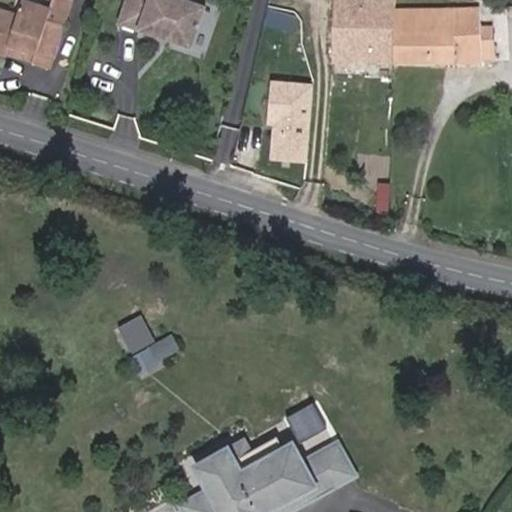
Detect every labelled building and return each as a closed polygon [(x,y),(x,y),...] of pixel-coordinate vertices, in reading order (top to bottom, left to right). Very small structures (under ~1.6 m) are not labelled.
[(37,53),(34,63),(49,68),(62,29),(48,23),(53,8),(28,0),(24,0),(19,14),(0,7),(0,51),(8,55),(13,44),(37,53)] [(62,29),(71,0),(55,0),(53,8),(48,23),(62,29)] [(205,6),(186,0),(126,0),(119,25),(194,50),(205,6)] [(336,62),(483,63),(484,61),(495,61),(495,41),(484,41),(483,9),(395,8),(370,8),(369,0),(360,0),(360,2),(338,1),(336,62)] [(395,8),(395,0),(369,0),(370,8),(395,8)] [(8,55),(34,63),(37,53),(13,44),(8,55)] [(314,83),(268,78),(263,122),(271,122),(267,160),(305,164),(314,83)] [(159,336),(140,345),(147,359),(165,350),(159,336)] [(234,441),(204,458),(217,481),(234,511),(274,511),(269,503),(321,475),(310,454),(301,437),(290,441),(282,427),(240,451),(234,441)] [(344,436),(310,454),(321,475),(269,503),(274,511),(278,511),(362,463),(344,436)] [(199,511),(234,511),(217,481),(191,496),(199,511)]
